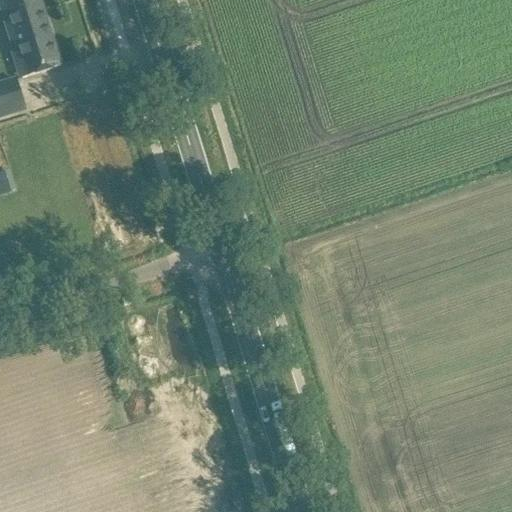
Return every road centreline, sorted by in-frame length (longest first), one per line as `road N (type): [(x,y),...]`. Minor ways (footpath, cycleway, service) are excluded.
road 1 (secondary): [(299,511),(222,247)]
road 2 (secondary): [(222,247),(144,0)]
road 3 (unclassified): [(0,324),(222,247)]
